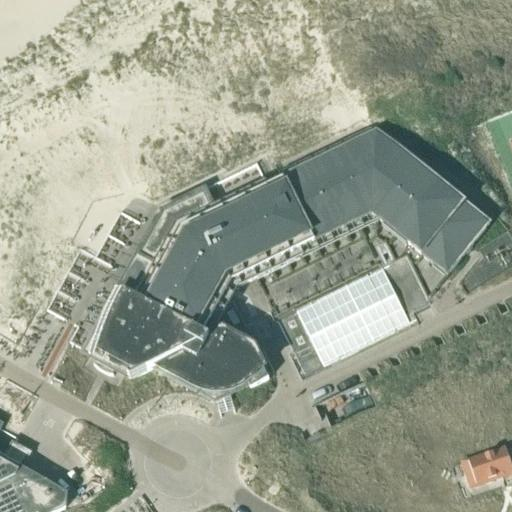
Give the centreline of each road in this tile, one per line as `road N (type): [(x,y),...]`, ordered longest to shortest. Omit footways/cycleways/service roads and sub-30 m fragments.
road 1 (unclassified): [(144,445),(0,368)]
road 2 (unclassified): [(217,488),(222,456),(202,429),(170,425),(144,445)]
road 3 (unclassified): [(144,445),(140,479),(164,505),(199,504),(217,488)]
